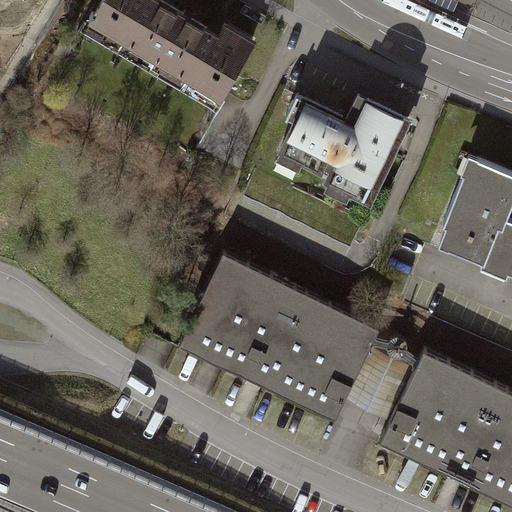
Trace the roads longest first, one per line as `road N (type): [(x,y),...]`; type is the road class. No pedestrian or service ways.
road 1 (residential): [(391,511),(216,428),(81,349)]
road 2 (secondary): [(344,0),(511,83)]
road 3 (motorway): [(124,511),(0,458)]
